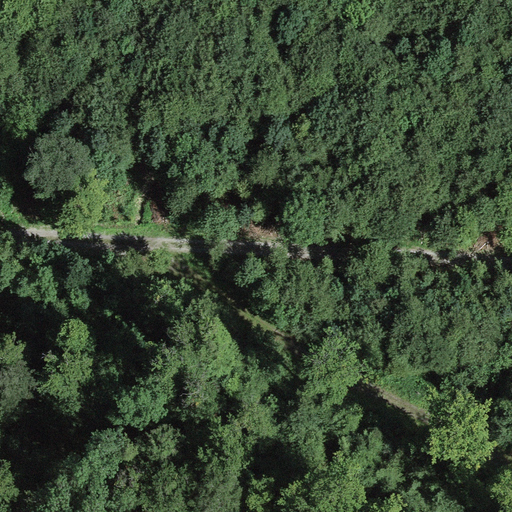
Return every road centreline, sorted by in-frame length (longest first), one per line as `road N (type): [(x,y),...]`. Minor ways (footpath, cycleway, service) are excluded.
road 1 (track): [(511,469),(463,431),(300,354),(160,246),(0,245)]
road 2 (track): [(160,246),(511,266)]
